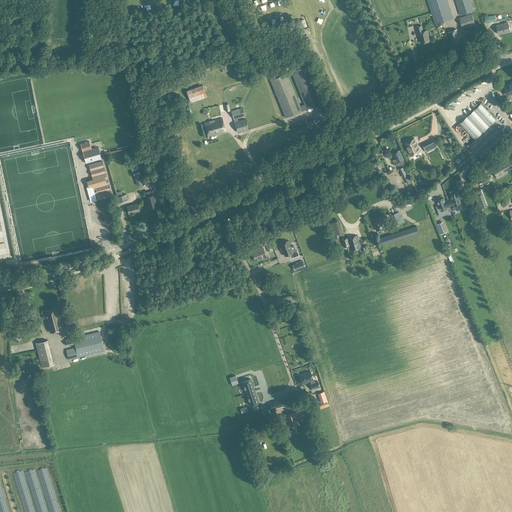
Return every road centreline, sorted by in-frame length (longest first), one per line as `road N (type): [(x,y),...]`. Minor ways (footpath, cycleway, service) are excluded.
road 1 (secondary): [(129,242),(511,56)]
road 2 (unknown): [(281,121),(215,0)]
